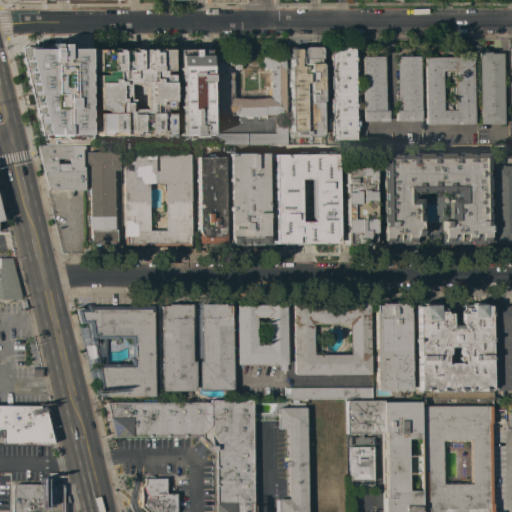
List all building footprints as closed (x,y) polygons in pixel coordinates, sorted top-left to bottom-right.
[(90,138),(41,139),(23,63),(23,49),(49,49),(48,41),(71,41),(71,49),(88,48),(90,138)] [(306,136),(305,138),(289,138),(289,131),(288,130),(287,67),(288,66),(288,49),(297,49),(301,49),(302,47),(316,47),(318,49),(318,59),(317,59),(317,63),(318,63),(319,64),(320,134),(317,136),(306,136)] [(132,133),(129,134),(129,135),(119,135),(119,136),(107,136),(107,135),(96,135),(96,101),(95,49),(106,49),(106,48),(115,48),(115,49),(118,49),(118,50),(120,50),(120,51),(123,51),(123,48),(132,48),(132,49),(135,49),(145,49),(145,50),(147,50),(147,49),(150,49),(150,48),(159,48),(159,49),(169,49),(169,83),(170,83),(170,134),(161,134),(161,136),(148,136),(148,133),(142,133),(142,136),(132,136),(132,133)] [(329,59),(325,59),(325,52),(329,52),(329,48),(355,48),(355,57),(353,57),(353,61),(355,61),(355,67),(353,67),(353,75),(355,75),(355,80),(353,80),(353,140),(329,141),(329,59)] [(178,49),(207,49),(208,135),(198,135),(198,137),(193,137),(193,135),(179,136),(178,49)] [(477,52),(489,52),(489,53),(500,53),(501,123),(478,124),(477,52)] [(216,107),(214,107),(214,96),(216,96),(216,74),(214,74),(214,63),(216,63),(216,56),(238,56),(238,60),(239,61),(239,62),(239,63),(238,65),(238,69),(237,69),(236,70),(234,70),(233,69),(232,71),(231,71),(231,74),(233,76),(233,79),(231,81),(231,89),(233,90),(233,94),(231,96),(231,98),(237,98),(237,94),(262,94),(263,98),(268,98),(268,95),(267,94),(266,90),(268,88),(268,81),(266,79),(266,75),(268,73),(268,71),(267,71),(266,70),(266,68),(265,68),(265,69),(265,70),(264,70),(263,69),(263,68),(260,69),(260,64),(259,63),(259,62),(260,61),(260,60),(260,56),(283,56),(283,62),(285,62),(285,73),(283,73),(283,95),(285,95),(285,106),(283,106),(283,114),(265,114),(265,118),(256,118),(256,116),(249,116),(249,118),(244,118),(244,116),(237,116),(237,114),(217,115),(216,107)] [(383,110),(386,110),(386,121),(361,122),(360,57),(382,56),(383,110)] [(419,121),(394,121),(394,110),(396,110),(396,56),(418,56),(419,121)] [(423,58),(471,57),(472,124),(423,125),(423,58)] [(285,144),(212,145),(212,132),(217,132),(217,133),(274,133),(274,120),(285,120),(285,144)] [(511,156),(490,156),(490,145),(511,144),(511,156)] [(65,190),(46,190),(35,145),(83,145),(82,145),(82,149),(80,149),(80,167),(82,167),(83,190),(70,190),(70,192),(65,192),(65,190)] [(112,230),(114,230),(115,244),(89,244),(89,230),(88,230),(87,163),(84,163),(84,153),(85,153),(85,151),(108,151),(108,153),(118,153),(118,170),(112,170),(112,230)] [(334,244),(330,244),(330,245),(322,245),(322,244),(314,244),(314,245),(306,245),(306,244),(298,244),(298,245),(294,245),(294,244),(288,244),(288,245),(280,245),(280,244),(272,244),(271,155),(295,154),(295,152),(301,152),(302,154),(314,154),(314,151),(320,151),(320,154),(324,154),(324,152),(330,152),(330,154),(333,154),(334,244)] [(265,238),(264,238),(265,245),(235,245),(228,245),(228,238),(226,153),(231,153),(264,153),(265,238)] [(412,237),(412,244),(380,245),(380,238),(381,238),(380,227),(380,225),(381,225),(381,223),(380,223),(380,222),(379,222),(379,214),(380,214),(380,207),(379,207),(379,200),(380,200),(380,193),(379,193),(379,178),(380,178),(380,171),(379,171),(378,154),(392,154),(392,155),(399,155),(399,154),(407,154),(407,156),(414,155),(414,154),(428,153),(428,155),(435,155),(435,153),(449,153),(449,155),(457,155),(457,153),(464,153),(464,154),(472,154),(472,153),(485,153),(485,170),(483,170),(483,177),(485,177),(485,192),(483,192),(484,199),(485,199),(485,206),(484,206),(484,214),(485,213),(486,222),(484,222),(484,225),(486,225),(486,232),(485,232),(485,237),(485,244),(458,244),(458,243),(453,243),(453,244),(439,244),(439,231),(441,231),(441,228),(439,228),(439,226),(440,226),(440,223),(439,223),(439,221),(447,221),(446,198),(453,198),(453,194),(443,194),(443,192),(420,193),(421,194),(412,194),(412,195),(412,199),(418,199),(418,221),(417,221),(417,236),(412,237)] [(121,155),(153,155),(153,171),(157,171),(157,155),(188,154),(189,245),(123,246),(121,155)] [(222,232),(223,232),(223,243),(196,243),(196,233),(196,157),(221,157),(222,232)] [(371,233),(370,233),(371,244),(364,244),(364,242),(362,242),(362,244),(352,244),(352,243),(351,243),(351,244),(343,244),(342,186),(341,186),(341,184),(342,184),(342,167),(370,166),(371,233)] [(511,244),(492,244),(491,166),(511,166),(511,244)] [(10,258),(20,296),(19,296),(19,300),(0,299),(0,251),(1,250),(3,250),(6,251),(7,252),(7,258),(10,258)] [(373,312),(374,312),(374,305),(379,305),(379,303),(401,303),(401,305),(407,305),(407,312),(408,312),(408,391),(374,391),(373,312)] [(160,319),(161,319),(161,306),(166,306),(166,304),(190,304),(191,318),(190,318),(190,361),(193,361),(194,391),(161,391),(160,319)] [(200,317),(199,317),(199,304),(223,304),(223,306),(229,306),(229,318),(230,318),(231,390),(198,391),(197,362),(200,362),(200,317)] [(292,305),(368,304),(368,374),(292,375),(292,305)] [(92,366),(91,366),(87,337),(88,337),(87,335),(86,333),(85,323),(76,324),(72,308),(84,308),(84,306),(150,305),(151,396),(97,397),(92,366)] [(280,364),(236,365),(235,305),(237,305),(237,306),(254,305),(265,305),(284,305),(285,370),(280,370),(280,364)] [(415,358),(416,358),(416,356),(415,356),(414,307),(419,307),(419,305),(435,305),(435,308),(444,308),(447,311),(447,325),(458,325),(458,311),(461,308),(469,308),(469,305),(481,305),(481,306),(486,306),(487,389),(487,391),(481,391),(472,391),(471,391),(457,392),(457,391),(454,391),(455,392),(447,392),(447,391),(446,391),(446,392),(431,392),(431,391),(429,391),(429,389),(423,389),(423,392),(416,392),(415,358)] [(492,323),(493,323),(493,307),(511,307),(511,390),(493,391),(492,323)] [(41,368),(41,377),(31,377),(31,368),(33,368),(41,368)] [(370,388),(370,399),(289,399),(289,388),(370,388)] [(105,402),(210,403),(210,400),(252,400),(251,511),(214,511),(214,503),(215,452),(199,436),(132,436),(132,437),(113,437),(112,430),(107,431),(100,405),(106,403),(105,402)] [(382,432),(380,432),(380,434),(361,434),(361,437),(370,437),(371,481),(347,481),(346,458),(347,458),(347,437),(357,437),(357,434),(345,434),(345,401),(380,401),(380,402),(381,402),(382,432)] [(417,402),(417,511),(383,511),(383,498),(384,498),(383,432),(382,432),(381,402),(417,402)] [(41,410),(43,410),(51,442),(51,443),(50,444),(1,444),(0,443),(0,405),(37,406),(41,406),(41,410)] [(420,511),(420,501),(421,501),(421,423),(420,423),(420,406),(490,406),(490,423),(489,423),(489,504),(491,504),(491,511),(420,511)] [(274,511),(274,503),(275,502),(276,501),(287,500),(286,467),(282,467),(282,462),(286,462),(285,429),(277,429),(276,408),(303,408),(304,511),(274,511)] [(142,478),(165,478),(165,494),(175,494),(175,511),(173,511),(142,511),(141,511),(138,508),(137,499),(137,498),(136,497),(137,494),(137,490),(137,489),(139,488),(142,484),(142,478)] [(62,488),(62,504),(65,504),(65,511),(11,511),(11,487),(12,486),(13,485),(14,485),(15,484),(60,484),(61,485),(62,487),(62,488)]
